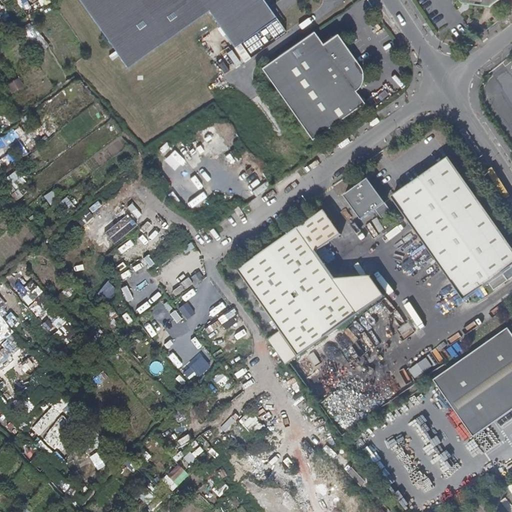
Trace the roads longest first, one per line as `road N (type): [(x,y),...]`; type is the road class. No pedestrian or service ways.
road 1 (unclassified): [(218,250),(448,84)]
road 2 (track): [(0,425),(88,511)]
